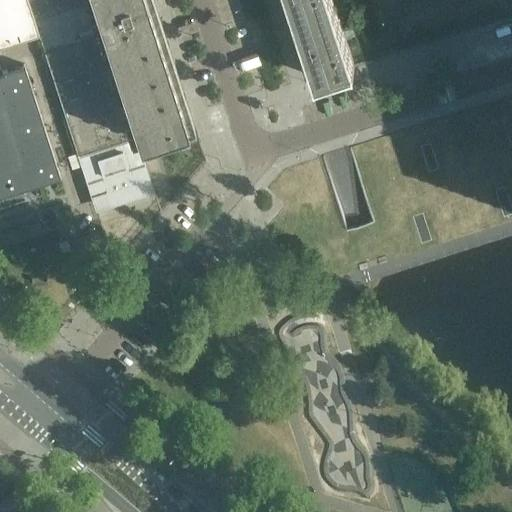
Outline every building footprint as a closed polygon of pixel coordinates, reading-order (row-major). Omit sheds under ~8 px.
[(0,0),(0,44),(39,32),(28,0),(0,0)] [(158,12),(154,0),(28,0),(39,32),(77,154),(93,203),(152,185),(136,135),(192,117),(158,12)] [(334,4),(332,0),(290,0),(296,16),(334,4)] [(354,66),(343,30),(334,4),(296,16),(316,78),(354,66)] [(0,194),(42,181),(7,70),(2,71),(0,66),(0,194)] [(511,96),(340,151),(323,157),(325,162),(363,283),(511,235),(511,96)]
